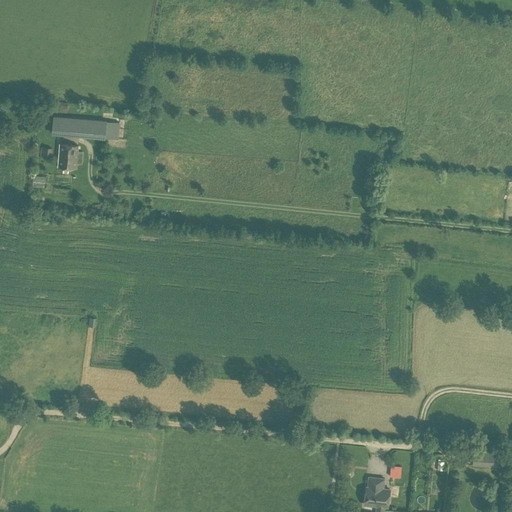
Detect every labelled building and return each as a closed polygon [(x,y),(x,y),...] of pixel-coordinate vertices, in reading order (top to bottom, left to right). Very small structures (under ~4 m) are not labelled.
[(26,103),(26,112),(68,113),(68,103),(26,103)] [(53,117),(52,133),(118,139),(119,122),(53,117)] [(59,144),(57,167),(76,169),(78,145),(59,144)] [(43,148),(43,158),(51,159),(52,148),(43,148)] [(474,452),(474,463),(488,464),(488,453),(474,452)] [(388,461),(386,472),(396,474),(398,462),(388,461)] [(376,505),(375,511),(384,511),(385,506),(388,507),(390,489),(384,488),(385,478),(369,476),(368,486),(367,486),(364,504),(376,505)]
